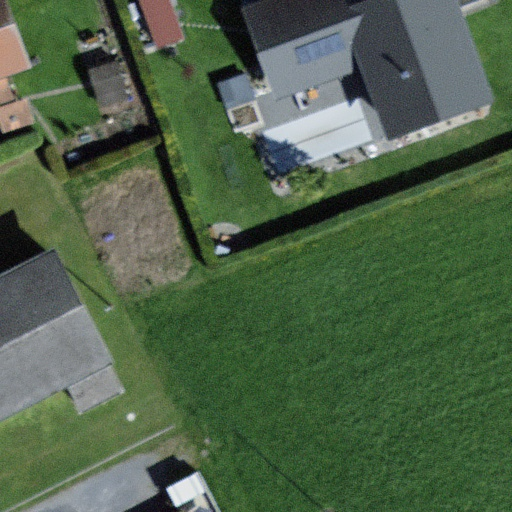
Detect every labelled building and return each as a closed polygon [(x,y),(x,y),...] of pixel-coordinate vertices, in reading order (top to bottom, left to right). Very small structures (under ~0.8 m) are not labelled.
[(27,66),(4,0),(0,0),(0,98),(9,95),(2,75),(27,66)] [(181,35),(167,0),(142,0),(159,43),(181,35)] [(474,0),(376,0),(359,7),(356,0),(272,0),(248,9),(279,93),(365,62),(391,132),(488,97),(454,8),(474,0)] [(128,104),(114,63),(93,70),(108,111),(128,104)] [(251,97),(243,77),(223,84),(230,104),(251,97)] [(54,253),(0,279),(0,416),(107,362),(54,253)]
